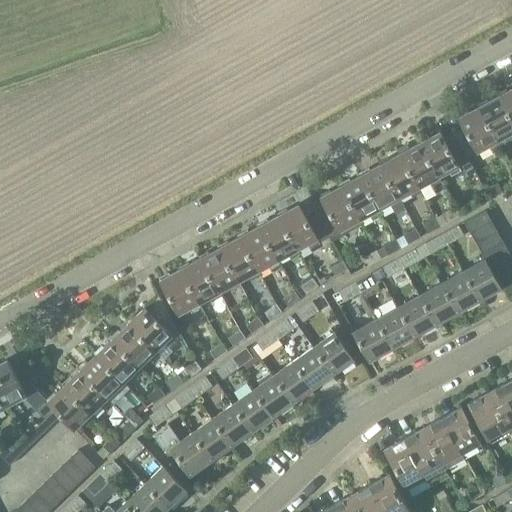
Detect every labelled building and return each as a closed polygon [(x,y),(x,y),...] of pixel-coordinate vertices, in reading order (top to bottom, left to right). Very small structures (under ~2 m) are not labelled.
[(511,89),(499,96),(511,120),(511,89)] [(511,120),(499,96),(480,107),(498,141),(507,136),(510,141),(511,139),(511,120)] [(458,119),(464,129),(454,135),(467,159),(477,153),(488,148),(490,152),(501,146),(498,141),(480,107),(458,119)] [(439,133),(419,144),(438,178),(447,173),(449,177),(461,171),(465,179),(475,173),(467,159),(454,135),(444,141),(439,133)] [(419,144),(400,154),(419,189),(429,183),(431,187),(440,183),(438,178),(419,144)] [(400,154),(380,165),(399,200),(409,194),(411,199),(421,193),(419,189),(400,154)] [(380,165),(360,176),(379,211),(388,206),(390,210),(401,204),(399,200),(380,165)] [(360,176),(340,187),(359,221),(369,216),(371,220),(381,215),(379,211),(360,176)] [(499,184),(487,191),(491,200),(504,193),(499,184)] [(340,187),(320,198),(324,205),(314,211),(329,238),(331,242),(341,237),(362,226),(359,221),(340,187)] [(297,206),(278,216),(297,251),(306,246),(309,250),(319,244),(318,243),(329,238),(314,211),(303,217),(297,206)] [(443,214),(448,222),(459,215),(454,207),(443,214)] [(463,224),(469,234),(490,222),(484,212),(463,224)] [(278,216),(258,227),(277,262),(287,256),(289,260),(299,256),(297,251),(278,216)] [(423,224),(428,233),(440,227),(436,218),(423,224)] [(469,234),(474,245),(496,233),(490,222),(469,234)] [(458,226),(442,235),(447,244),(464,235),(458,226)] [(258,227),(239,238),(257,272),(266,267),(269,272),(280,266),(277,262),(258,227)] [(404,236),(408,244),(421,237),(417,229),(404,236)] [(474,245),(480,255),(502,243),(496,233),(474,245)] [(447,244),(442,235),(426,244),(431,253),(447,244)] [(239,238),(219,249),(237,283),(247,277),(250,282),(260,276),(257,272),(239,238)] [(401,248),(396,240),(384,247),(389,255),(401,248)] [(480,255),(483,260),(486,266),(508,254),(502,243),(480,255)] [(219,249),(199,259),(218,293),(228,288),(230,293),(240,287),(237,283),(219,249)] [(382,259),(377,250),(364,258),(369,266),(382,259)] [(416,250),(400,258),(405,268),(421,260),(416,250)] [(511,261),(508,254),(486,266),(492,276),(511,265),(511,261)] [(405,268),(400,258),(383,267),(388,277),(405,268)] [(199,259),(179,270),(198,305),(208,299),(211,304),(221,299),(218,293),(199,259)] [(330,267),(335,276),(348,268),(343,259),(330,267)] [(483,260),(461,272),(478,302),(500,290),(498,287),(492,276),(486,266),(483,260)] [(511,265),(492,276),(498,287),(511,279),(511,265)] [(198,305),(179,270),(159,281),(178,316),(189,310),(191,315),(201,310),(198,305)] [(461,272),(440,284),(456,314),(478,302),(461,272)] [(371,273),(355,282),(361,292),(377,283),(371,273)] [(301,286),(307,294),(319,285),(313,277),(301,286)] [(361,292),(355,282),(339,291),(345,301),(361,292)] [(440,284),(418,296),(435,326),(456,314),(440,284)] [(283,300),(289,307),(300,299),(294,291),(283,300)] [(158,295),(127,325),(155,353),(163,345),(166,348),(174,340),(181,335),(158,295)] [(418,296),(396,308),(413,338),(435,326),(418,296)] [(296,312),(303,321),(319,310),(312,301),(296,312)] [(265,312),(270,320),(282,311),(276,304),(265,312)] [(396,308),(375,320),(392,350),(413,338),(396,308)] [(246,326),(252,333),(264,324),(258,317),(246,326)] [(286,319),(271,330),(278,340),(293,329),(286,319)] [(392,350),(375,320),(352,333),(369,363),(392,350)] [(127,325),(112,340),(139,368),(147,360),(150,363),(157,356),(155,353),(127,325)] [(228,339),(234,346),(246,337),(240,329),(228,339)] [(278,340),(271,330),(256,341),(263,350),(278,340)] [(333,334),(312,349),(332,376),(353,362),(333,334)] [(112,340),(95,356),(123,384),(131,376),(134,379),(142,371),(139,368),(112,340)] [(210,352),(216,359),(228,351),(222,343),(210,352)] [(246,347),(231,358),(238,368),(253,357),(246,347)] [(312,349),(292,363),(311,391),(332,376),(312,349)] [(95,356),(79,372),(106,400),(115,392),(118,395),(126,387),(123,384),(95,356)] [(238,368),(231,358),(216,369),(222,379),(238,368)] [(182,373),(187,379),(201,369),(195,360),(183,368),(185,371),(182,373)] [(6,362),(0,365),(0,402),(4,409),(23,398),(35,411),(39,407),(43,404),(45,402),(33,389),(28,384),(26,381),(19,386),(6,362)] [(292,363),(272,377),(291,405),(311,391),(292,363)] [(79,372),(63,387),(91,416),(99,408),(102,410),(109,403),(106,400),(79,372)] [(166,382),(171,390),(183,382),(178,374),(166,382)] [(260,385),(251,391),(271,419),(291,405),(272,377),(269,374),(257,382),(260,385)] [(206,377),(191,387),(198,397),(213,387),(206,377)] [(511,393),(506,383),(487,393),(510,434),(511,432),(511,393)] [(91,416),(63,387),(47,404),(74,432),(83,423),(86,426),(94,419),(91,416)] [(148,396),(153,403),(165,394),(160,387),(148,396)] [(198,397),(191,387),(175,398),(182,408),(198,397)] [(251,391),(231,406),(250,434),(271,419),(251,391)] [(510,434),(487,393),(467,404),(490,445),(510,434)] [(44,422),(28,437),(34,443),(58,420),(43,404),(34,412),(44,422)] [(149,417),(156,426),(173,415),(166,405),(149,417)] [(231,406),(211,420),(230,448),(250,434),(231,406)] [(461,408),(441,419),(463,459),(483,449),(461,408)] [(133,411),(126,418),(130,422),(137,429),(143,422),(137,416),(133,411)] [(441,419),(422,429),(445,470),(463,459),(441,419)] [(211,420),(190,434),(210,462),(230,448),(211,420)] [(130,422),(120,432),(126,439),(137,429),(130,422)] [(169,424),(153,435),(165,452),(169,449),(181,441),(169,424)] [(422,429),(404,439),(426,480),(445,470),(422,429)] [(210,462),(190,434),(181,441),(169,449),(189,477),(210,462)] [(97,453),(105,460),(121,443),(113,436),(97,453)] [(0,458),(9,467),(17,459),(34,443),(28,437),(11,453),(2,443),(0,444),(0,458)] [(123,452),(131,461),(146,447),(137,438),(123,452)] [(426,480),(404,439),(384,450),(406,491),(426,480)] [(77,452),(68,460),(84,477),(93,469),(77,452)] [(68,460),(60,469),(76,485),(84,477),(68,460)] [(114,461),(101,474),(109,482),(122,469),(114,461)] [(161,468),(143,485),(167,510),(185,492),(161,468)] [(60,469),(51,477),(67,494),(76,485),(60,469)] [(109,482),(101,474),(87,487),(96,496),(109,482)] [(501,474),(490,480),(495,489),(507,483),(501,474)] [(409,511),(389,475),(369,486),(383,511),(409,511)] [(51,477),(42,486),(58,502),(67,494),(51,477)] [(143,485),(125,503),(134,511),(164,511),(167,510),(143,485)] [(42,486),(34,494),(50,510),(58,502),(42,486)] [(383,511),(369,486),(350,496),(359,511),(383,511)] [(461,490),(457,492),(465,506),(473,501),(467,490),(461,490)] [(511,498),(507,490),(493,498),(498,506),(511,498)] [(444,493),(436,498),(443,511),(453,511),(454,511),(444,493)] [(34,494),(26,502),(35,511),(48,511),(50,510),(34,494)] [(78,496),(65,508),(68,511),(78,511),(87,504),(78,496)] [(359,511),(350,496),(332,506),(334,511),(359,511)] [(35,511),(26,502),(17,511),(35,511)] [(134,511),(125,503),(115,511),(134,511)]
